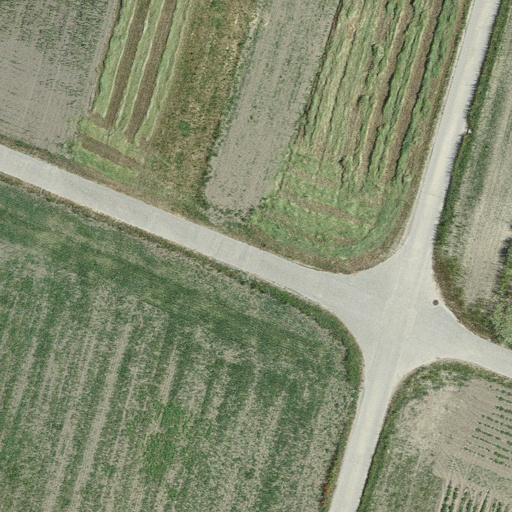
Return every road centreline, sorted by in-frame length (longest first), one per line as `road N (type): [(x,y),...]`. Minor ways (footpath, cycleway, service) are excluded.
road 1 (track): [(511,375),(0,168)]
road 2 (track): [(474,0),(330,511)]
